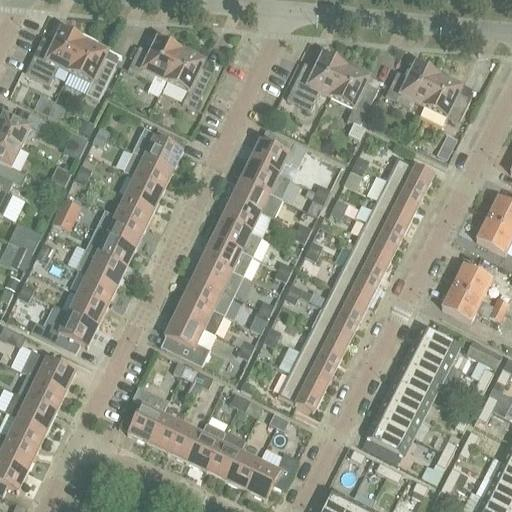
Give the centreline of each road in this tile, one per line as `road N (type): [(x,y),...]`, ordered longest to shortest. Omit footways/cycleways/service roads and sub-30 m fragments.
road 1 (residential): [(77,445),(287,12)]
road 2 (residential): [(296,511),(511,95)]
road 3 (residential): [(511,35),(287,12)]
road 4 (residential): [(216,511),(77,445)]
road 5 (residential): [(287,12),(161,0)]
